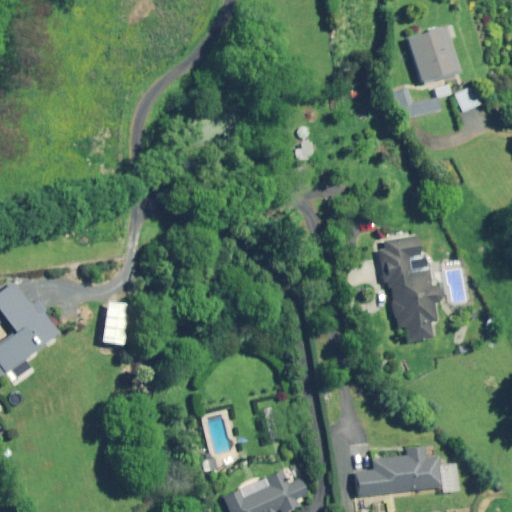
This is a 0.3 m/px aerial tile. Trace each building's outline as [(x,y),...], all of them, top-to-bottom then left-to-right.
[(451,72),(437,28),(402,39),(416,83),(451,72)] [(428,87),(432,100),(409,107),(404,91),(385,96),(394,124),(437,112),(434,102),(447,98),(442,83),(428,87)] [(476,107),(469,89),(451,96),(458,114),(476,107)] [(368,104),(365,90),(343,95),(347,109),(368,104)] [(309,144),(299,145),(302,162),(312,160),(309,144)] [(413,235),(371,244),(380,284),(382,283),(383,288),(388,287),(391,301),(386,303),(393,332),(400,330),(403,343),(431,337),(428,324),(435,323),(431,305),(439,303),(435,287),(428,289),(424,270),(413,272),(411,263),(407,265),(406,262),(418,259),(413,235)] [(35,314),(13,283),(0,292),(0,316),(12,333),(0,341),(0,375),(56,335),(39,311),(35,314)] [(421,460),(419,448),(404,450),(404,458),(370,461),(371,472),(351,474),(353,498),(438,489),(435,458),(421,460)] [(284,487),(277,473),(263,479),(266,488),(240,499),(237,491),(220,498),(225,511),(285,511),(308,502),(298,481),(284,487)]
